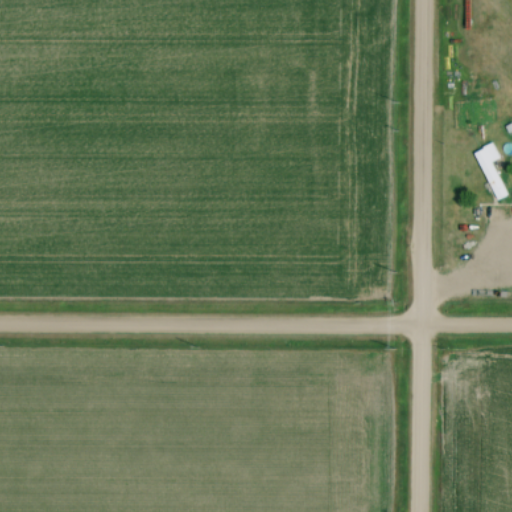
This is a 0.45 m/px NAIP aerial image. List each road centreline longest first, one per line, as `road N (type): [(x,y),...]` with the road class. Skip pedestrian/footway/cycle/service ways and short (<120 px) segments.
road 1 (residential): [(419,511),(424,0)]
road 2 (residential): [(0,328),(511,328)]
